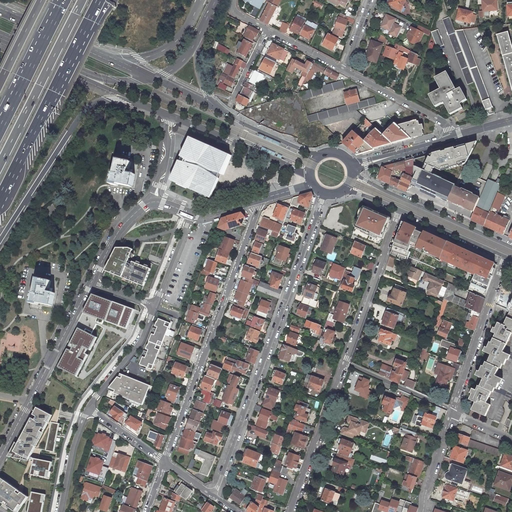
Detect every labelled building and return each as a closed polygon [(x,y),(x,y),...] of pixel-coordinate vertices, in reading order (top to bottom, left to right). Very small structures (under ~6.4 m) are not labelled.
[(388,0),(387,3),(400,10),(404,0),(388,0)] [(496,9),(495,0),(481,0),(482,15),(487,15),(487,11),(487,10),(496,9)] [(495,0),(496,9),(487,10),(487,11),(498,11),(497,0),(495,0)] [(267,24),(274,10),(276,5),(269,2),(259,20),(267,24)] [(472,11),(460,7),(456,17),(469,22),(472,11)] [(355,15),(349,11),(346,16),(353,20),(355,15)] [(341,36),(346,20),(352,23),(353,20),(346,16),(339,12),(336,21),(334,21),(333,23),(335,24),(333,32),(341,36)] [(380,26),(389,30),(388,33),(396,37),(401,27),(392,23),(394,18),(386,14),(380,26)] [(474,82),(454,30),(449,16),(442,19),(466,85),(474,82)] [(303,21),(295,17),(289,28),(298,32),(303,21)] [(304,24),(299,33),(303,35),(302,37),(305,39),(306,37),(309,39),(314,30),(313,30),(314,28),(315,28),(317,25),(311,22),(311,23),(306,20),(304,24)] [(249,26),(244,36),(246,37),(252,40),(255,35),(256,36),(259,31),(250,25),(249,26)] [(408,35),(409,41),(413,43),(419,41),(423,33),(426,28),(419,25),(417,30),(416,29),(415,32),(413,31),(414,28),(412,27),(408,35)] [(378,30),(387,34),(388,33),(389,30),(380,26),(378,30)] [(438,29),(431,32),(437,47),(444,45),(438,29)] [(454,30),(482,104),(490,101),(488,98),(462,29),(454,30)] [(511,47),(508,32),(497,35),(511,93),(511,47)] [(375,38),(385,43),(385,42),(385,41),(386,37),(378,33),(375,38)] [(338,39),(328,34),(323,44),(332,49),(338,39)] [(246,56),(254,40),(252,40),(246,37),(243,43),(239,42),(237,46),(241,47),(240,49),(238,52),(246,56)] [(381,45),(371,40),(364,58),(374,62),(381,45)] [(229,48),(218,43),(217,47),(227,53),(229,48)] [(265,53),(278,59),(282,61),(287,51),(283,49),(272,43),(270,48),(268,47),(265,53)] [(410,50),(399,44),(398,47),(397,48),(407,52),(409,52),(410,50)] [(394,49),(385,46),(382,54),(394,59),(397,49),(397,48),(398,47),(395,46),(394,49)] [(408,55),(404,66),(409,68),(410,66),(411,66),(412,65),(413,64),(413,63),(417,64),(419,59),(416,58),(417,54),(413,52),(411,56),(408,55)] [(401,56),(397,55),(393,65),(403,69),(407,58),(401,56)] [(259,67),(270,72),(275,62),(265,57),(263,61),(262,61),(259,67)] [(234,66),(228,63),(226,66),(226,65),(223,71),(235,77),(240,65),(244,67),(247,62),(238,58),(234,66)] [(295,66),(305,71),(303,75),(305,76),(312,63),(308,61),(306,65),(292,58),(287,67),(293,70),(295,66)] [(323,68),(313,63),(309,71),(311,72),(312,70),(313,71),(315,68),(321,71),(323,68)] [(257,69),(253,67),(251,69),(254,71),(249,80),(251,81),(255,71),(262,75),(263,72),(257,69)] [(322,73),(335,79),(338,75),(325,68),(322,73)] [(255,71),(251,81),(258,84),(262,75),(255,71)] [(454,91),(453,89),(455,87),(447,71),(437,77),(443,88),(430,95),(435,105),(443,100),(450,112),(457,108),(462,106),(459,101),(466,97),(461,88),(454,91)] [(235,78),(231,76),(228,75),(227,78),(225,77),(224,80),(225,81),(225,82),(231,85),(232,83),(234,84),(235,82),(234,81),(235,78)] [(302,99),(344,86),(342,79),(299,91),(302,99)] [(246,105),(253,91),(250,89),(243,86),(236,100),(246,105)] [(336,114),(355,109),(376,103),(375,97),(360,101),(356,89),(344,93),(347,104),(306,115),(308,122),(316,120),(336,114)] [(355,109),(336,114),(341,119),(354,116),(359,121),(363,116),(355,109)] [(322,124),(341,119),(336,114),(316,120),(322,124)] [(369,121),(365,118),(362,121),(368,127),(371,124),(369,121)] [(416,120),(397,125),(411,138),(418,136),(417,135),(423,133),(422,130),(423,130),(422,124),(419,125),(418,121),(417,122),(416,120)] [(395,122),(383,135),(392,143),(411,138),(397,125),(395,122)] [(382,134),(379,131),(377,130),(376,129),(376,128),(367,137),(356,128),(353,131),(364,141),(364,140),(373,149),(392,143),(383,135),(382,134)] [(364,141),(353,131),(352,132),(350,131),(344,138),(346,139),(343,143),(348,148),(352,151),(356,154),(373,149),(364,140),(364,141)] [(230,154),(189,136),(170,180),(172,181),(196,192),(200,194),(203,195),(210,198),(218,180),(230,154)] [(441,151),(414,159),(413,177),(413,178),(410,185),(447,201),(454,186),(455,185),(432,175),(435,168),(440,171),(465,164),(477,141),(466,144),(466,146),(458,148),(458,150),(455,150),(454,148),(446,150),(446,151),(442,152),(441,151)] [(127,160),(116,158),(114,172),(112,171),(110,183),(117,185),(118,182),(132,184),(134,173),(131,172),(131,169),(129,168),(131,161),(130,160),(127,160)] [(413,177),(414,159),(404,161),(405,168),(406,173),(413,177)] [(404,161),(381,167),(393,172),(405,168),(404,161)] [(393,172),(381,167),(377,179),(389,185),(391,176),(393,172)] [(413,178),(403,173),(400,180),(397,188),(407,193),(410,185),(413,178)] [(400,180),(391,176),(389,185),(397,188),(400,180)] [(473,213),(470,221),(483,226),(490,211),(491,207),(498,193),(501,185),(488,179),(480,198),(473,213)] [(447,201),(473,213),(480,198),(454,186),(447,201)] [(299,202),(309,206),(313,194),(311,192),(293,197),(290,204),(298,207),(299,202)] [(506,196),(498,193),(491,207),(499,211),(506,196)] [(290,206),(283,203),(282,206),(278,204),(273,216),(281,219),(280,221),(283,223),(284,220),(285,217),(290,206)] [(352,233),(380,246),(390,218),(363,206),(354,226),(352,233)] [(304,213),(291,208),(288,218),(285,217),(284,220),(290,223),(291,220),(301,223),(304,213)] [(510,220),(490,211),(483,226),(504,235),(510,220)] [(228,218),(231,230),(244,227),(246,218),(243,213),(228,218)] [(270,218),(263,216),(259,226),(279,233),(282,225),(269,220),(270,218)] [(231,230),(228,218),(221,219),(221,220),(218,229),(225,232),(231,230)] [(390,254),(407,260),(410,251),(409,251),(410,248),(439,260),(447,241),(423,231),(423,233),(414,230),(415,228),(402,223),(390,254)] [(296,228),(288,225),(287,230),(288,230),(289,231),(288,234),(288,233),(286,238),(295,242),(296,237),(297,234),(296,233),(294,232),(296,228)] [(350,237),(352,231),(338,225),(336,231),(350,237)] [(267,232),(258,229),(254,239),(263,242),(267,232)] [(336,238),(326,234),(321,249),(330,253),(336,238)] [(236,241),(225,237),(222,244),(225,245),(223,250),(230,253),(231,253),(236,241)] [(262,244),(256,241),(252,250),(258,253),(262,244)] [(355,241),(350,254),(361,258),(365,245),(355,241)] [(457,246),(447,241),(439,260),(435,269),(464,282),(461,289),(469,293),(483,299),(492,275),(491,275),(496,263),(483,258),(482,259),(476,256),(476,255),(463,249),(463,250),(456,247),(457,246)] [(290,249),(278,245),(276,252),(278,252),(276,257),(275,257),(273,262),(281,265),(282,260),(285,261),(290,249)] [(129,248),(115,248),(104,271),(143,287),(151,269),(132,262),(131,263),(128,261),(129,257),(133,250),(129,248)] [(226,265),(230,253),(223,250),(219,249),(215,261),(226,265)] [(247,262),(258,266),(259,264),(260,264),(262,264),(266,266),(267,264),(268,262),(269,259),(251,252),(250,256),(248,261),(247,262)] [(209,276),(210,273),(214,274),(218,263),(208,259),(205,269),(202,268),(200,273),(209,276)] [(321,275),(325,263),(314,259),(312,264),(314,265),(312,271),(321,275)] [(342,266),(335,264),(331,275),(338,278),(342,266)] [(251,278),(252,274),(254,275),(256,272),(254,271),(255,268),(245,265),(242,275),(246,277),(245,280),(252,283),(253,279),(251,278)] [(424,271),(410,266),(406,275),(420,281),(424,271)] [(338,287),(351,291),(354,285),(351,284),(354,276),(358,277),(361,269),(354,267),(352,273),(348,271),(344,270),(338,287)] [(270,277),(273,278),(271,282),(268,281),(267,284),(270,285),(270,286),(277,288),(279,283),(282,275),(272,272),(270,277)] [(443,281),(426,273),(423,279),(430,283),(427,289),(437,294),(443,281)] [(46,278),(36,276),(33,290),(31,290),(29,302),(37,304),(37,300),(51,303),(53,292),(50,291),(51,286),(49,286),(50,279),(49,279),(46,278)] [(205,288),(216,292),(221,280),(209,276),(205,288)] [(237,290),(247,294),(252,283),(245,280),(242,279),(240,284),(237,290)] [(257,290),(278,298),(282,289),(277,288),(270,286),(270,285),(267,284),(260,282),(258,285),(257,290)] [(313,298),(317,287),(307,283),(305,290),(303,295),(300,302),(314,307),(316,301),(313,300),(314,299),(313,298)] [(463,307),(466,300),(454,295),(453,292),(455,286),(448,283),(442,299),(446,300),(463,307)] [(391,295),(389,294),(387,301),(401,306),(407,290),(402,288),(402,286),(395,284),(391,295)] [(237,290),(234,298),(239,300),(238,304),(243,306),(247,294),(237,290)] [(207,303),(212,305),(216,295),(211,292),(209,297),(207,303)] [(134,309),(91,293),(82,312),(126,329),(134,309)] [(483,299),(469,293),(465,307),(471,310),(479,313),(484,299),(483,299)] [(266,301),(262,299),(256,314),(265,317),(270,303),(266,301)] [(441,316),(446,300),(442,299),(437,315),(441,316)] [(347,310),(349,305),(340,301),(338,306),(337,306),(334,314),(329,312),(326,319),(331,321),(333,318),(343,322),(347,310)] [(204,305),(202,309),(200,313),(208,316),(210,312),(208,311),(211,305),(205,303),(204,305)] [(230,309),(232,309),(230,313),(241,317),(242,316),(246,317),(249,309),(243,306),(238,304),(234,303),(233,307),(231,306),(230,309)] [(309,307),(300,304),(296,314),(305,317),(306,313),(307,310),(309,307)] [(400,311),(388,306),(382,323),(394,327),(397,318),(401,321),(404,316),(403,315),(404,313),(400,311)] [(193,322),(195,317),(197,318),(199,313),(190,309),(187,317),(189,318),(188,320),(193,322)] [(471,310),(468,318),(470,319),(469,323),(466,322),(465,327),(473,330),(479,313),(471,310)] [(433,325),(438,327),(442,316),(441,316),(437,315),(433,325)] [(257,317),(254,316),(251,325),(260,329),(264,320),(257,317)] [(506,358),(509,353),(503,351),(511,332),(511,331),(511,318),(509,317),(505,325),(503,324),(498,321),(495,327),(493,331),(495,332),(497,333),(496,335),(493,342),(491,341),(490,341),(485,351),(490,353),(487,361),(485,366),(483,365),(482,364),(479,370),(477,375),(483,377),(479,385),(477,389),(473,388),(471,392),(468,398),(474,401),(475,402),(472,409),(485,415),(490,403),(486,401),(490,390),(493,386),(494,386),(496,387),(498,381),(500,377),(495,374),(500,362),(504,363),(506,358)] [(143,357),(140,364),(152,368),(170,323),(158,318),(155,326),(158,327),(154,335),(152,333),(145,349),(148,350),(145,357),(143,357)] [(323,327),(328,329),(332,330),(334,322),(333,322),(331,321),(326,319),(324,326),(323,327)] [(311,334),(316,336),(320,324),(307,320),(305,325),(314,328),(311,334)] [(451,323),(443,320),(437,333),(445,337),(451,323)] [(98,336),(79,326),(59,366),(78,376),(98,336)] [(196,328),(191,326),(188,336),(198,340),(202,330),(196,328)] [(250,328),(246,338),(257,343),(258,338),(257,337),(259,331),(250,328)] [(394,333),(381,328),(380,333),(382,333),(378,345),(387,348),(388,344),(390,344),(394,333)] [(333,336),(335,331),(332,330),(328,329),(327,333),(322,331),(319,339),(319,340),(318,343),(322,344),(323,341),(330,343),(332,339),(333,336)] [(290,332),(286,342),(287,342),(286,345),(289,347),(293,348),(294,344),(295,345),(296,341),(298,335),(290,332)] [(442,339),(440,345),(449,348),(446,358),(456,361),(457,354),(459,349),(453,347),(454,344),(442,339)] [(177,354),(191,359),(196,347),(182,341),(177,354)] [(281,351),(279,358),(284,359),(288,361),(289,360),(290,356),(293,357),(294,353),(296,349),(293,348),(289,347),(286,345),(283,344),(280,350),(281,351)] [(250,350),(246,360),(251,362),(250,364),(254,365),(259,352),(251,348),(244,346),(242,351),(244,352),(245,350),(247,351),(248,350),(250,350)] [(232,373),(233,369),(244,373),(248,364),(227,357),(223,369),(225,370),(232,373)] [(396,359),(394,365),(395,365),(393,369),(391,368),(391,367),(382,363),(378,373),(399,382),(400,378),(405,380),(404,384),(413,389),(415,382),(406,378),(409,371),(404,369),(406,362),(396,359)] [(190,367),(175,362),(172,372),(183,376),(185,372),(187,373),(190,367)] [(207,369),(209,370),(208,374),(217,378),(220,370),(221,368),(209,363),(207,369)] [(274,377),(272,381),(281,384),(284,378),(285,374),(276,371),(273,370),(271,376),(274,377)] [(449,373),(440,370),(435,383),(445,386),(449,373)] [(318,391),(323,380),(307,374),(304,380),(310,382),(308,387),(318,391)] [(216,380),(205,375),(200,388),(203,389),(211,392),(216,380)] [(241,378),(235,375),(230,386),(237,388),(241,378)] [(121,379),(117,377),(109,387),(115,390),(114,392),(142,404),(149,386),(123,376),(121,379)] [(369,380),(359,376),(356,384),(357,385),(355,389),(361,392),(360,394),(367,397),(370,390),(367,389),(369,385),(367,384),(369,380)] [(179,387),(170,384),(166,395),(168,395),(167,399),(174,402),(179,387)] [(222,401),(233,406),(240,390),(237,388),(230,386),(229,385),(222,401)] [(281,391),(270,387),(263,406),(274,410),(281,391)] [(206,395),(203,402),(209,404),(214,393),(211,392),(203,389),(201,393),(206,395)] [(395,400),(385,396),(382,403),(386,404),(383,410),(390,412),(392,408),(399,406),(400,408),(402,407),(406,409),(409,399),(403,395),(401,398),(400,398),(397,397),(395,397),(396,399),(395,400)] [(170,402),(160,399),(157,409),(169,414),(171,410),(168,409),(169,406),(170,402)] [(220,408),(222,401),(216,399),(213,405),(220,408)] [(207,404),(196,400),(193,409),(204,413),(207,404)] [(305,421),(310,409),(301,406),(303,402),(297,400),(294,409),(298,411),(296,416),(295,419),(295,420),(298,421),(299,419),(305,421)] [(112,417),(118,422),(125,413),(114,406),(109,413),(113,416),(112,417)] [(37,408),(14,452),(31,460),(54,416),(37,408)] [(272,411),(263,408),(258,420),(268,423),(270,419),(272,411)] [(204,413),(193,409),(189,418),(200,422),(204,413)] [(230,414),(222,411),(218,421),(213,419),(210,428),(215,430),(223,433),(230,414)] [(272,411),(270,419),(277,421),(280,414),(272,411)] [(436,416),(424,412),(420,423),(431,427),(433,423),(434,423),(436,416)] [(171,418),(158,413),(153,424),(167,431),(171,418)] [(143,423),(131,416),(125,424),(137,432),(143,423)] [(363,429),(367,427),(368,423),(361,420),(358,421),(357,419),(348,416),(347,421),(348,423),(350,424),(351,426),(350,428),(348,429),(344,427),(342,428),(340,433),(354,439),(356,434),(359,435),(360,431),(361,428),(363,429)] [(200,422),(189,418),(186,429),(196,432),(200,422)] [(268,423),(258,420),(256,426),(266,429),(268,423)] [(304,425),(296,422),(290,420),(287,428),(291,429),(293,430),(301,433),(304,425)] [(60,424),(52,422),(46,451),(55,452),(60,424)] [(266,439),(269,431),(256,427),(255,431),(256,435),(266,439)] [(404,434),(400,448),(411,451),(417,433),(408,429),(406,429),(400,427),(399,428),(398,431),(398,432),(404,434)] [(164,435),(150,429),(147,436),(156,440),(154,444),(156,445),(159,446),(164,435)] [(196,432),(186,429),(183,437),(194,441),(197,433),(196,432)] [(210,433),(208,432),(205,440),(217,444),(218,440),(220,441),(222,435),(214,431),(213,432),(211,431),(210,433)] [(295,432),(291,442),(303,447),(306,436),(295,432)] [(108,451),(112,439),(108,438),(109,437),(98,433),(98,434),(94,433),(91,442),(95,443),(94,444),(105,448),(104,449),(108,451)] [(468,436),(458,433),(455,441),(497,456),(500,449),(468,438),(468,436)] [(285,438),(275,434),(272,443),(273,443),(282,446),(285,438)] [(194,441),(183,437),(179,447),(190,451),(191,449),(194,450),(195,445),(194,444),(195,442),(194,441)] [(353,443),(342,439),(337,452),(348,456),(351,447),(353,447),(354,444),(353,443)] [(279,455),(282,446),(273,443),(270,452),(279,455)] [(467,450),(454,445),(450,458),(463,463),(467,450)] [(261,454),(248,449),(243,462),(256,467),(259,459),(260,455),(261,454)] [(198,456),(205,459),(199,473),(208,477),(216,457),(201,450),(199,455),(198,456)] [(285,464),(293,466),(291,469),(294,470),(298,472),(299,468),(296,467),(300,456),(289,452),(285,464)] [(333,465),(331,470),(343,474),(349,457),(337,452),(332,464),(333,465)] [(511,456),(504,453),(500,466),(511,470),(511,468),(511,456)] [(123,459),(112,455),(109,466),(125,471),(130,457),(124,455),(123,459)] [(412,462),(410,468),(409,473),(417,476),(419,471),(420,471),(423,461),(406,455),(404,459),(412,462)] [(91,456),(87,469),(99,474),(98,476),(104,478),(108,467),(102,465),(104,461),(91,456)] [(34,462),(31,474),(50,478),(51,473),(53,461),(35,458),(34,462)] [(192,469),(196,460),(192,459),(188,468),(192,469)] [(152,466),(138,461),(136,467),(139,468),(136,475),(147,479),(152,466)] [(268,480),(275,483),(278,477),(282,465),(280,465),(274,463),(268,480)] [(467,469),(449,464),(446,475),(446,476),(446,478),(444,483),(467,491),(470,482),(463,480),(467,469)] [(511,476),(498,472),(494,484),(507,489),(510,481),(511,482),(511,476)] [(262,493),(267,480),(255,475),(250,488),(262,493)] [(406,486),(405,490),(411,492),(416,477),(408,475),(408,476),(405,475),(404,480),(402,485),(406,486)] [(1,477),(0,479),(0,500),(3,502),(16,511),(18,511),(30,496),(23,492),(21,490),(18,488),(1,477)] [(287,480),(278,477),(275,483),(273,490),(282,493),(287,480)] [(173,490),(186,499),(192,490),(179,481),(173,490)] [(85,486),(81,497),(87,499),(88,495),(90,495),(93,496),(94,494),(99,495),(101,488),(102,487),(86,482),(85,486)] [(443,492),(442,497),(452,500),(453,497),(456,498),(458,492),(455,491),(456,488),(446,485),(444,489),(443,488),(441,492),(443,492)] [(141,490),(131,487),(124,504),(130,506),(130,505),(135,507),(141,490)] [(334,491),(325,488),(321,500),(330,503),(331,500),(334,491)] [(229,498),(233,500),(234,500),(241,504),(245,499),(241,496),(242,494),(235,490),(229,498)] [(334,491),(331,500),(336,502),(340,493),(334,491)] [(31,496),(28,511),(43,511),(46,494),(32,492),(31,496)] [(491,492),(489,498),(505,504),(507,498),(491,492)] [(251,500),(248,499),(243,507),(249,511),(257,511),(262,498),(263,495),(258,493),(255,503),(251,500)] [(108,511),(113,498),(104,495),(100,510),(106,511),(108,511)] [(170,511),(175,502),(164,498),(160,509),(167,511),(170,511)] [(257,511),(259,511),(260,511),(263,504),(265,505),(267,499),(262,498),(257,511)] [(401,511),(405,501),(399,499),(398,502),(391,499),(389,503),(390,503),(387,511),(401,511)] [(205,502),(201,500),(197,506),(201,509),(205,502)] [(387,511),(390,503),(389,503),(381,500),(380,504),(375,502),(371,511),(380,511),(382,510),(387,511)] [(205,511),(208,511),(213,506),(206,501),(201,509),(202,510),(205,511)] [(411,503),(405,501),(401,511),(415,511),(417,508),(410,505),(411,503)]
